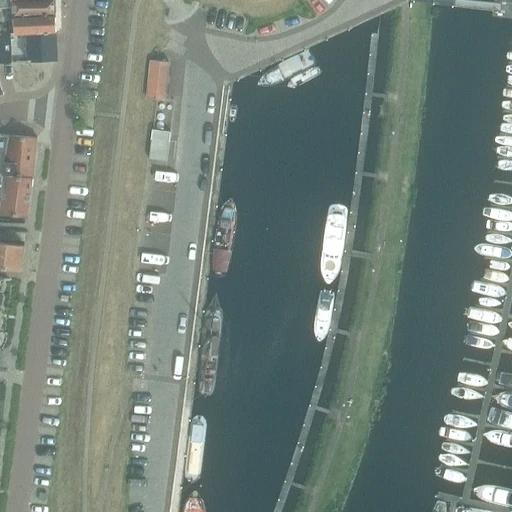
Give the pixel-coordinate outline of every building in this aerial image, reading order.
[(0,0),(0,9),(12,8),(13,25),(34,24),(34,16),(56,15),(54,0),(0,0)] [(56,31),(56,15),(34,16),(34,24),(13,25),(14,33),(26,33),(56,31)] [(58,60),(56,32),(56,31),(26,33),(28,62),(58,60)] [(0,63),(12,63),(10,33),(0,33),(0,63)] [(190,88),(191,50),(170,49),(169,87),(190,88)] [(169,62),(153,61),(151,61),(147,99),(165,100),(169,62)] [(171,151),(189,152),(190,119),(172,119),(171,151)] [(167,161),(169,148),(171,133),(152,131),(149,158),(167,161)] [(0,193),(0,187),(1,187),(10,136),(0,134),(0,193)] [(37,139),(38,138),(10,136),(1,187),(0,187),(0,193),(0,210),(0,211),(0,212),(0,214),(28,218),(33,178),(34,178),(34,177),(33,177),(37,139)] [(24,246),(0,242),(0,269),(21,272),(24,246)]
